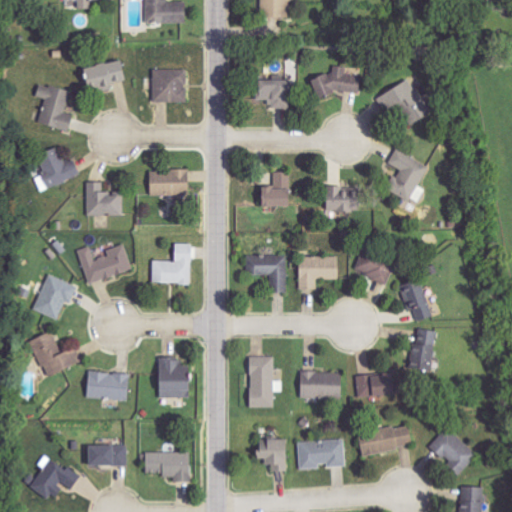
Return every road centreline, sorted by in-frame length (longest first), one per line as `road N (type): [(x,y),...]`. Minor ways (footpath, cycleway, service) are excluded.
road 1 (residential): [(217,0),(218,511)]
road 2 (residential): [(166,511),(407,492)]
road 3 (residential): [(118,324),(353,325)]
road 4 (residential): [(348,139),(118,136)]
